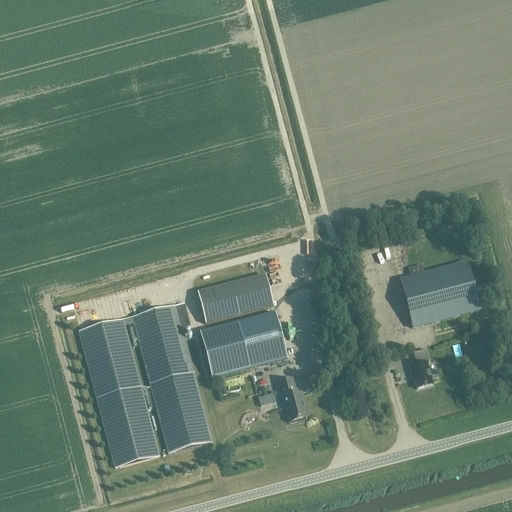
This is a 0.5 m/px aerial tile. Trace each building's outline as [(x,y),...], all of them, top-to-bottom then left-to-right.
[(413,330),(479,312),(466,265),(400,282),(413,330)] [(265,277),(197,295),(205,326),(273,308),(265,277)] [(184,306),(176,308),(132,319),(122,322),(100,328),(88,331),(79,333),(115,470),(158,458),(124,327),(133,325),(168,456),(212,444),(183,335),(186,334),(185,331),(191,329),(184,306)] [(287,361),(275,316),(200,335),(212,380),(287,361)] [(426,351),(413,354),(416,367),(409,369),(411,377),(413,376),(417,391),(432,387),(427,365),(429,364),(426,351)] [(306,365),(296,367),(297,375),(307,373),(306,365)] [(304,405),(301,394),(296,396),(292,381),(277,384),(284,409),(285,409),(289,424),(306,419),(303,405),(304,405)] [(225,388),(219,389),(221,397),(227,396),(225,388)]
